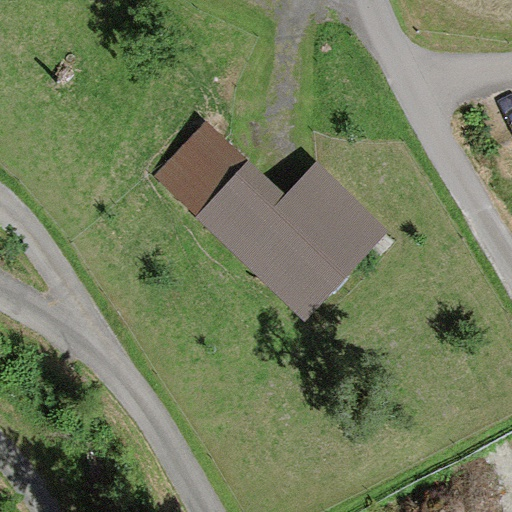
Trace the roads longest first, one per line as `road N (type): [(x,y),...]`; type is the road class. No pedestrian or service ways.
road 1 (unclassified): [(221,511),(94,359)]
road 2 (unclassified): [(417,97),(463,193),(511,264)]
road 3 (unclassified): [(94,359),(48,263),(0,208)]
